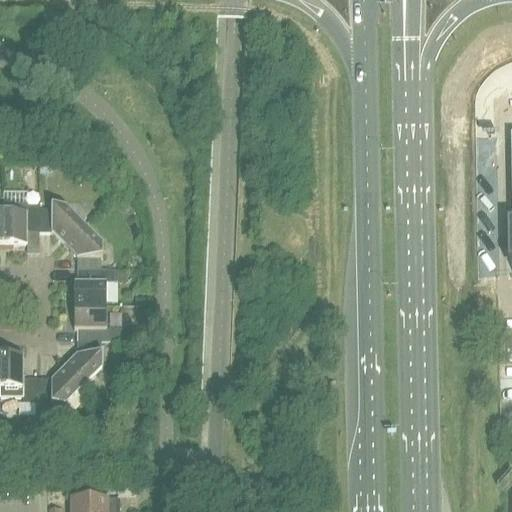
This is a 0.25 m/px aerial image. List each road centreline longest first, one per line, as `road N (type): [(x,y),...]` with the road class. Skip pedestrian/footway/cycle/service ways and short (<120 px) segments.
road 1 (tertiary): [(364,85),(373,511)]
road 2 (tertiary): [(418,511),(412,86)]
road 3 (residential): [(0,335),(43,334),(51,305),(50,278),(0,270)]
